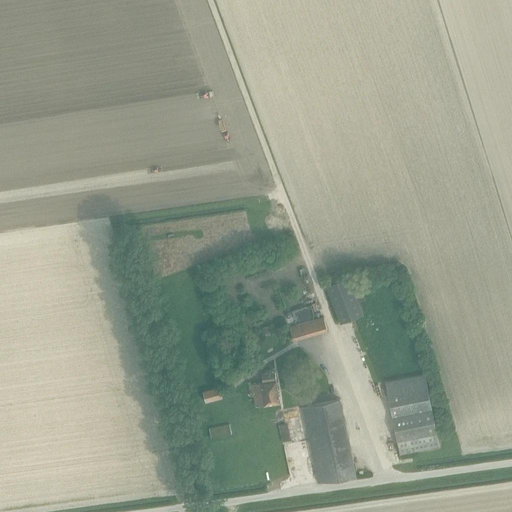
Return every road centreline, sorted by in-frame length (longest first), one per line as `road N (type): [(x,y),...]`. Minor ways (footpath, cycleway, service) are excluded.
road 1 (unclassified): [(146,511),(511,462)]
road 2 (track): [(278,184),(210,0)]
